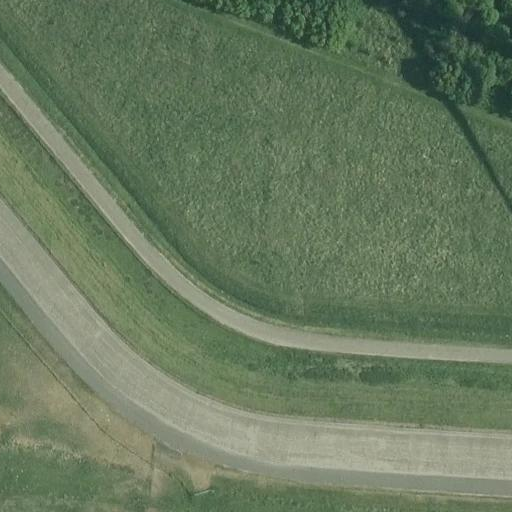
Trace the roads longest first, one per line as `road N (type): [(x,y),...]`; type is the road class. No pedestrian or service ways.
road 1 (track): [(511,316),(329,305),(269,289),(212,260),(0,2)]
road 2 (unclassified): [(511,357),(325,344),(259,332),(208,309),(117,218),(0,76)]
road 3 (unclassified): [(0,273),(87,375),(172,438),(278,472),(511,489)]
road 4 (track): [(329,305),(444,0)]
road 5 (track): [(269,289),(383,0)]
